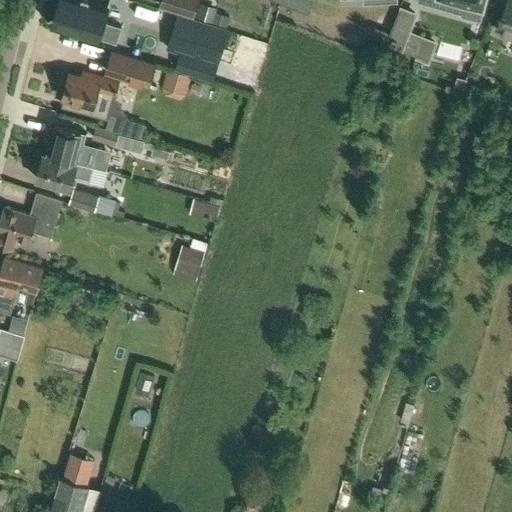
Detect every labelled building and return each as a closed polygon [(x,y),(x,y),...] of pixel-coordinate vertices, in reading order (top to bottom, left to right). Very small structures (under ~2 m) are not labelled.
[(84,0),(58,0),(52,24),(98,37),(116,42),(121,25),(103,20),(106,6),(84,0)] [(161,0),(161,4),(193,13),(196,0),(161,0)] [(417,0),(461,12),(464,1),(483,6),(484,0),(417,0)] [(511,0),(507,0),(497,27),(511,32),(511,0)] [(390,32),(386,43),(417,56),(424,38),(408,31),(415,13),(400,7),(390,32)] [(214,78),(229,29),(179,14),(169,46),(182,50),(177,67),(214,78)] [(374,30),(371,37),(386,43),(390,32),(382,29),(381,32),(374,30)] [(112,50),(107,70),(149,82),(155,62),(112,50)] [(115,92),(118,79),(83,70),(82,74),(69,71),(63,96),(65,97),(63,104),(98,113),(104,93),(97,91),(98,87),(115,92)] [(455,89),(463,91),(467,79),(458,77),(455,89)] [(107,126),(123,131),(127,117),(111,112),(107,126)] [(56,123),(48,152),(74,159),(77,160),(93,165),(98,146),(83,142),(86,131),(82,130),(56,123)] [(93,137),(116,144),(116,143),(120,131),(97,124),(93,137)] [(74,159),(47,152),(44,151),(37,177),(70,187),(74,173),(89,178),(93,165),(74,159)] [(70,201),(95,209),(99,194),(74,187),(70,201)] [(52,234),(62,197),(37,190),(30,212),(4,204),(0,218),(0,242),(14,247),(17,236),(29,239),(32,228),(52,234)] [(194,199),(190,212),(215,219),(219,205),(194,199)] [(0,260),(0,305),(9,308),(16,281),(38,286),(43,264),(21,258),(4,254),(2,261),(0,260)] [(1,329),(0,331),(0,340),(20,346),(24,335),(8,330),(1,329)] [(0,341),(0,353),(17,358),(20,346),(0,341)] [(81,511),(90,484),(61,476),(50,511),(81,511)]
